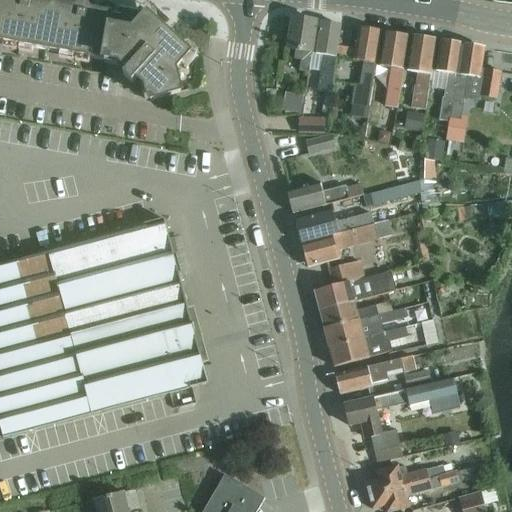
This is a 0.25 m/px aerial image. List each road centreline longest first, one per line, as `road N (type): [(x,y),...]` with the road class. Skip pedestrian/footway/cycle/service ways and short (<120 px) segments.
road 1 (tertiary): [(339,511),(238,79),(250,0)]
road 2 (tertiary): [(378,0),(511,25)]
